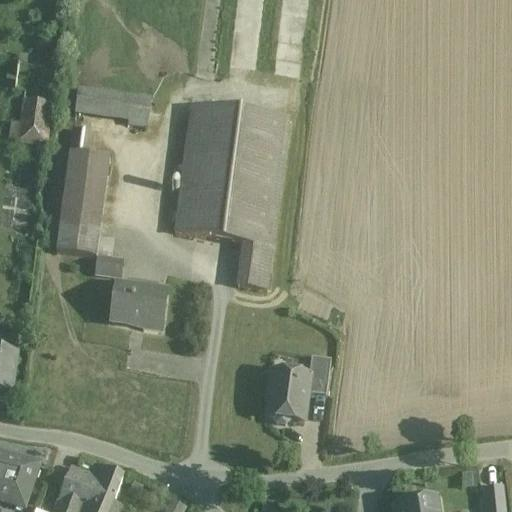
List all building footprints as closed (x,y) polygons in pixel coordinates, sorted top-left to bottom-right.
[(55,70),(18,65),(14,93),(24,95),(17,145),(43,149),(55,70)] [(150,103),(78,93),(75,117),(127,124),(127,129),(147,132),(150,103)] [(292,124),(191,110),(174,237),(243,246),(274,250),(292,124)] [(92,138),(72,135),(69,157),(89,160),(92,138)] [(89,160),(69,157),(56,257),(95,262),(109,163),(89,160)] [(274,250),(243,246),(237,290),(268,294),(274,250)] [(121,266),(97,262),(95,278),(119,281),(121,266)] [(166,296),(115,289),(110,327),(131,330),(131,328),(161,332),(166,296)] [(17,350),(0,348),(0,360),(16,363),(17,350)] [(330,362),(311,359),(308,377),(310,378),(307,396),(325,398),(330,362)] [(0,360),(0,407),(10,409),(10,402),(12,402),(17,363),(16,363),(0,360)] [(308,377),(272,373),(266,420),(272,420),(275,425),(285,426),(289,423),(303,425),(307,396),(310,378),(308,377)] [(26,511),(39,476),(0,463),(0,511),(2,511),(26,511)] [(93,476),(90,485),(70,477),(57,511),(113,511),(123,489),(93,476)] [(503,511),(501,492),(484,494),(485,511),(503,511)] [(438,511),(437,501),(394,508),(394,511),(438,511)]
